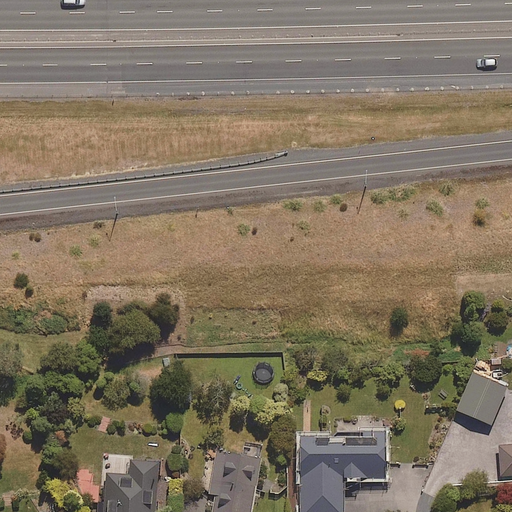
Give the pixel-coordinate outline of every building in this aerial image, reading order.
[(492,424),(509,386),(475,372),(458,410),(492,424)] [(302,435),(302,511),(345,511),(345,477),(386,477),(386,431),(335,432),(335,435),(302,435)] [(217,448),(208,495),(215,497),(211,511),(255,511),(266,458),(260,457),(262,446),(245,443),(243,453),(217,448)] [(502,475),(511,474),(511,443),(500,445),(502,475)] [(157,511),(160,463),(106,460),(102,511),(157,511)]
